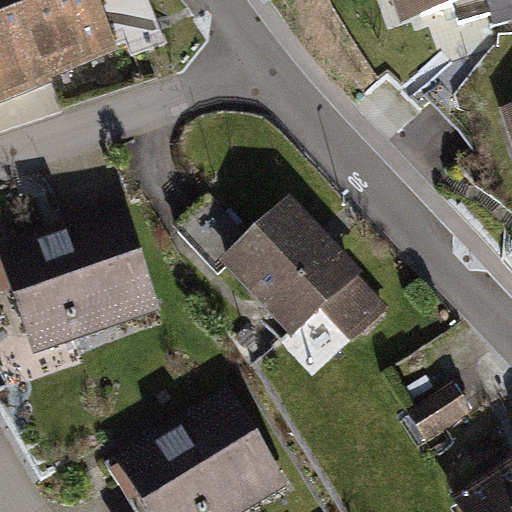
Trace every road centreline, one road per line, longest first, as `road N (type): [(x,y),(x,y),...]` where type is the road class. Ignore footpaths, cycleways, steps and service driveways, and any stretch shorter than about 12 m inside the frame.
road 1 (tertiary): [(511,328),(262,58)]
road 2 (residential): [(0,159),(215,85),(262,58)]
